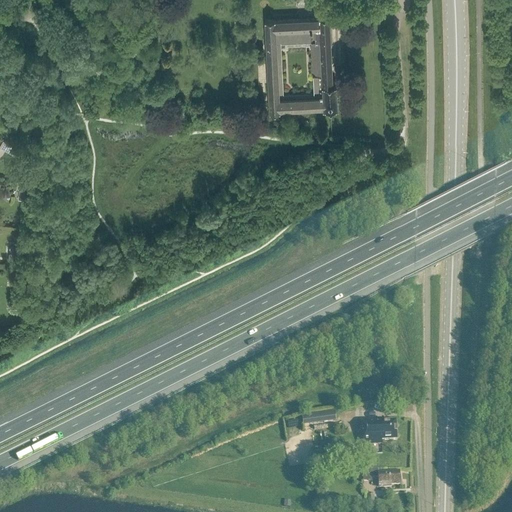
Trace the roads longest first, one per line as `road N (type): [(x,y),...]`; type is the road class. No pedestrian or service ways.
road 1 (motorway): [(511,177),(0,435)]
road 2 (motorway): [(0,459),(511,206)]
road 3 (tertiary): [(445,511),(455,171)]
road 4 (tertiary): [(453,0),(455,171)]
